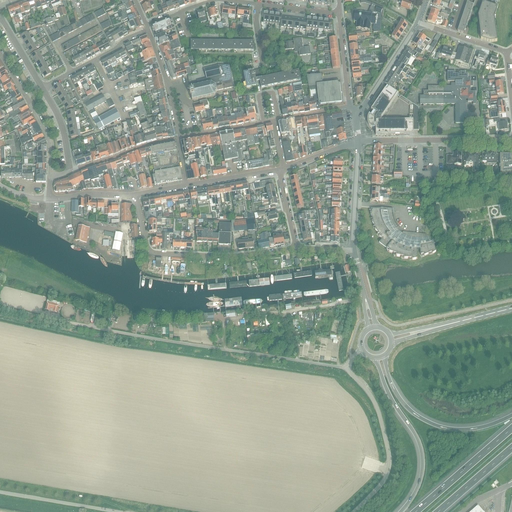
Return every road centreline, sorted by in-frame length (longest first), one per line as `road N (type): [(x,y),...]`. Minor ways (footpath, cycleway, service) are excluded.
road 1 (unclassified): [(345,368),(0,308)]
road 2 (residential): [(295,246),(231,256),(154,253),(135,195)]
road 3 (motorway): [(374,357),(421,449),(419,484),(400,511)]
road 4 (unclassified): [(353,511),(384,480),(389,451),(380,410),(345,368)]
road 5 (motorway): [(511,415),(468,428),(427,421),(395,392),(384,355)]
road 6 (residential): [(357,141),(511,139)]
road 7 (residential): [(0,53),(50,140),(50,176)]
road 8 (motorway): [(511,428),(415,511)]
road 9 (secondary): [(391,338),(511,307)]
road 10 (unclassified): [(0,490),(122,511)]
